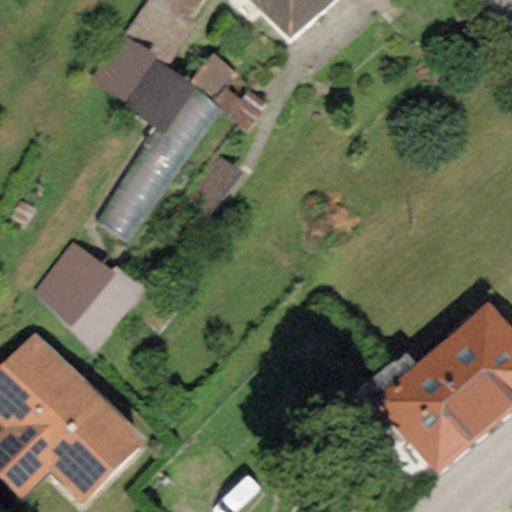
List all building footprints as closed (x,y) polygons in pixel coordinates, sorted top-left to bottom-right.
[(201,0),(149,0),(95,79),(127,101),(123,107),(163,134),(197,84),(168,65),(198,21),(190,16),(201,0)] [(335,0),(248,0),(289,38),(335,0)] [(143,291),(68,245),(32,292),(91,348),(143,291)] [(385,391),(439,458),(511,399),(511,334),(489,306),(385,391)] [(33,335),(0,367),(0,426),(1,428),(0,428),(0,481),(21,502),(48,475),(79,505),(142,442),(33,335)]
